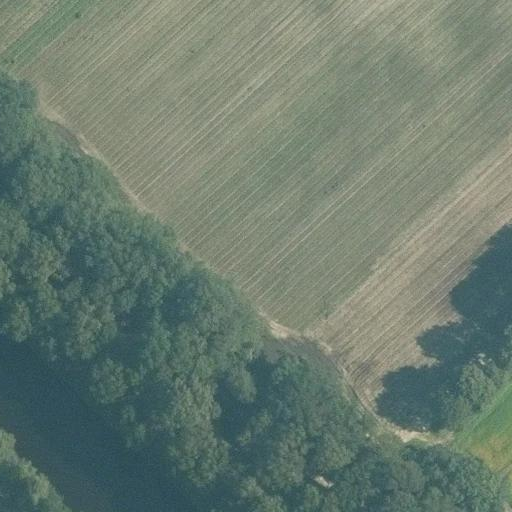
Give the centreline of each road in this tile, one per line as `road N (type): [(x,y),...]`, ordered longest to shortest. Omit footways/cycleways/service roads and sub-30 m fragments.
road 1 (track): [(0,199),(169,361),(220,429),(301,511)]
road 2 (track): [(169,361),(361,497)]
road 3 (track): [(511,358),(361,497)]
